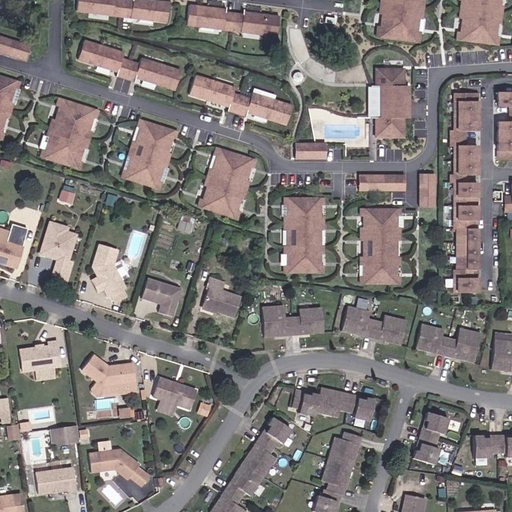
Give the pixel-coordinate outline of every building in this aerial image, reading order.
[(74,0),(73,9),(86,11),(87,9),(101,10),(101,13),(118,15),(120,0),(74,0)] [(120,0),(118,15),(135,17),(136,15),(150,17),(150,19),(163,21),(166,1),(160,0),(120,0)] [(401,0),(400,5),(422,8),(422,0),(401,0)] [(481,0),(465,0),(463,0),(460,0),(459,9),(480,11),(481,0)] [(481,0),(480,11),(500,14),(501,5),(497,4),(497,0),(481,0)] [(215,7),(186,3),(184,24),(197,25),(197,23),(212,25),(212,27),(229,30),(231,12),(215,10),(215,7)] [(400,5),(379,3),(378,12),(383,13),(381,25),(376,25),(375,35),(396,38),(400,5)] [(422,8),(400,5),(396,38),(417,41),(419,30),(414,30),(416,17),(420,18),(422,8)] [(480,11),(459,9),(458,17),(463,18),(461,32),(457,31),(456,38),(476,41),(480,11)] [(247,14),(231,12),(229,30),(246,32),(246,30),(261,31),(261,34),(274,35),(277,15),(247,11),(247,14)] [(500,14),(480,11),(476,41),(496,44),(497,36),(493,36),(495,22),(499,23),(500,14)] [(12,40),(5,38),(1,51),(8,53),(12,40)] [(81,39),(75,58),(108,68),(108,66),(115,68),(113,74),(122,77),(127,60),(119,57),(120,51),(112,49),(112,51),(98,47),(99,45),(81,39)] [(19,43),(12,40),(8,53),(15,56),(19,43)] [(27,45),(19,43),(15,56),(23,58),(27,45)] [(136,63),(127,60),(122,77),(131,80),(133,74),(140,76),(139,78),(172,89),(178,69),(160,64),(159,66),(145,62),(146,59),(138,57),(136,63)] [(402,68),(374,68),(374,85),(380,85),(402,85),(402,68)] [(192,74),(186,93),(219,103),(220,101),(226,103),(224,109),(233,112),(239,95),(230,92),(232,86),(224,84),(223,86),(209,82),(210,80),(192,74)] [(14,87),(16,81),(0,75),(0,114),(0,115),(4,116),(9,102),(4,101),(9,86),(14,87)] [(380,117),(380,85),(374,85),(369,85),(369,117),(374,117),(380,117)] [(402,85),(380,85),(380,117),(374,117),(374,136),(402,136),(402,101),(407,101),(407,85),(402,85)] [(511,91),(496,92),(496,107),(509,107),(509,114),(511,114),(511,91)] [(247,98),(239,95),(233,112),(242,115),(244,109),(251,111),(250,113),(283,124),(289,104),(271,99),(270,101),(256,97),(257,94),(249,92),(247,98)] [(453,116),(476,115),(476,93),(453,93),(453,116)] [(75,103),(55,97),(53,104),(57,105),(53,119),(49,117),(46,126),(66,132),(75,103)] [(94,109),(75,103),(66,132),(85,138),(88,129),(84,128),(88,115),(92,116),(94,109)] [(496,121),(496,136),(511,135),(511,114),(509,114),(509,121),(496,121)] [(476,130),(476,115),(453,116),(453,130),(450,130),(450,137),(464,137),(464,130),(476,130)] [(155,125),(136,119),(134,125),(139,126),(134,141),(130,140),(127,147),(146,153),(155,125)] [(174,131),(155,125),(146,153),(165,159),(167,152),(163,150),(168,136),(172,137),(174,131)] [(66,132),(46,126),(43,134),(48,136),(44,149),(39,148),(37,155),(57,161),(66,132)] [(85,138),(66,132),(57,161),(76,167),(78,160),(74,159),(78,145),(83,147),(85,138)] [(511,135),(496,136),(496,159),(511,158),(511,135)] [(453,160),(476,159),(476,144),(464,144),(464,137),(450,137),(450,144),(453,145),(453,160)] [(146,153),(127,147),(125,154),(130,155),(125,170),(121,169),(118,175),(137,181),(146,153)] [(233,153),(213,147),(211,154),(216,155),(211,168),(207,167),(205,176),(224,182),(233,153)] [(146,153),(137,181),(156,187),(158,181),(154,180),(158,165),(163,166),(165,159),(146,153)] [(253,159),(233,153),(224,182),(243,188),(246,180),(242,178),(246,165),(251,166),(253,159)] [(476,174),(476,159),(453,160),(453,175),(450,174),(450,182),(453,182),(464,182),(464,174),(476,174)] [(224,182),(205,176),(202,184),(206,186),(202,199),(197,198),(195,205),(215,211),(224,182)] [(243,188),(224,182),(215,211),(234,217),(237,210),(232,209),(236,195),(241,197),(243,188)] [(464,182),(453,182),(453,205),(476,205),(476,182),(464,182)] [(503,197),(503,210),(510,210),(510,207),(511,206),(511,183),(511,184),(510,197),(503,197)] [(72,204),(75,194),(62,189),(58,199),(72,204)] [(117,195),(108,192),(106,201),(114,203),(117,195)] [(433,196),(419,196),(419,206),(433,206),(433,196)] [(322,198),(282,198),(282,204),(287,204),(287,216),(282,216),(282,224),(282,229),(287,229),(287,245),(283,245),(283,253),(287,253),(287,265),(283,265),(283,271),(322,271),(322,265),(317,265),(317,253),(322,253),(322,245),(317,245),(317,228),(322,228),(322,216),(317,216),(317,204),(322,204),(322,198)] [(476,205),(453,205),(453,228),(456,228),(476,228),(476,205)] [(379,208),(359,209),(359,215),(364,215),(364,227),(359,226),(359,234),(379,234),(379,208)] [(398,208),(379,208),(379,234),(398,234),(398,226),(401,226),(401,215),(398,215),(398,208)] [(189,231),(191,223),(181,220),(178,228),(189,231)] [(58,258),(55,268),(69,272),(72,260),(68,259),(75,237),(72,232),(67,230),(68,226),(50,221),(41,253),(47,254),(50,253),(52,253),(54,256),(58,258)] [(0,258),(1,259),(0,261),(16,266),(22,246),(27,227),(11,222),(9,232),(6,241),(0,238),(0,258)] [(476,228),(456,228),(456,242),(476,242),(476,228)] [(0,238),(6,241),(9,232),(0,229),(0,238)] [(217,243),(227,246),(231,237),(221,234),(217,243)] [(379,234),(359,234),(359,239),(364,239),(364,256),(379,256),(379,234)] [(379,256),(394,256),(394,239),(398,239),(398,234),(379,234),(379,256)] [(476,242),(456,242),(456,255),(476,256),(476,242)] [(109,295),(126,287),(113,263),(117,249),(99,243),(92,265),(98,276),(104,288),(109,295)] [(476,256),(456,255),(456,269),(476,269),(476,256)] [(359,282),(379,282),(379,256),(364,256),(359,256),(359,264),(364,264),(364,275),(359,276),(359,282)] [(379,256),(379,282),(398,282),(399,275),(394,275),(394,264),(398,264),(398,256),(394,256),(379,256)] [(115,264),(122,279),(129,276),(122,261),(115,264)] [(55,268),(53,275),(67,279),(69,272),(55,268)] [(476,292),(476,269),(453,269),(453,292),(467,292),(476,292)] [(98,291),(104,288),(98,276),(92,279),(98,291)] [(176,293),(171,284),(148,277),(142,297),(161,303),(158,311),(172,316),(177,300),(175,299),(176,293)] [(200,304),(215,309),(232,316),(239,296),(220,289),(222,282),(207,277),(204,284),(207,285),(200,304)] [(182,287),(171,284),(176,293),(175,299),(177,300),(182,287)] [(213,312),(215,309),(200,304),(199,307),(213,312)] [(309,331),(309,334),(322,333),(320,308),(298,309),(298,316),(283,317),(282,305),(260,306),(262,337),(274,336),(273,333),(283,333),(284,335),(300,334),(300,331),(309,331)] [(340,330),(353,333),(353,330),(362,333),(362,335),(377,339),(378,336),(388,338),(387,341),(399,344),(405,319),(383,314),(381,322),(366,318),(368,310),(346,306),(340,330)] [(414,347),(427,350),(427,347),(436,349),(436,352),(452,356),(452,353),(462,355),(461,358),(472,361),(479,331),(458,326),(455,338),(440,335),(442,327),(420,323),(414,347)] [(511,339),(493,337),(490,367),(501,369),(501,365),(511,366),(511,370),(511,339)] [(36,371),(55,369),(62,368),(58,342),(50,343),(50,348),(44,349),(43,350),(38,351),(37,349),(21,351),(24,373),(36,371)] [(104,364),(95,357),(83,371),(98,383),(93,389),(94,395),(98,398),(139,393),(135,365),(109,368),(106,369),(103,367),(104,364)] [(56,379),(55,369),(36,371),(38,382),(56,379)] [(175,387),(176,385),(160,380),(154,399),(162,402),(177,407),(191,411),(197,392),(182,387),(179,388),(175,387)] [(332,394),(332,392),(320,389),(318,396),(310,395),(310,397),(302,396),(303,393),(294,391),(291,409),(298,411),(298,415),(314,418),(315,414),(337,419),(339,412),(353,415),(353,419),(369,422),(373,400),(365,398),(365,401),(357,399),(358,396),(342,393),(341,396),(332,394)] [(196,408),(203,413),(210,402),(203,398),(196,408)] [(1,401),(2,412),(9,411),(8,400),(1,401)] [(177,407),(162,402),(159,412),(174,417),(177,407)] [(128,418),(127,409),(117,410),(118,419),(128,418)] [(419,453),(416,452),(414,460),(435,467),(440,451),(436,450),(440,436),(444,437),(449,421),(428,414),(425,422),(428,423),(426,430),(423,429),(418,445),(421,446),(419,453)] [(219,507),(217,505),(212,511),(245,511),(237,506),(246,494),(252,498),(277,459),(270,455),(279,443),(282,445),(292,431),(273,419),(268,426),(270,427),(266,434),(264,432),(255,446),(257,448),(252,456),(249,454),(236,476),(238,477),(233,485),(231,484),(222,497),(224,499),(219,507)] [(31,431),(30,424),(22,425),(23,432),(31,431)] [(69,428),(71,444),(78,443),(76,427),(69,428)] [(69,428),(53,430),(55,446),(71,444),(69,428)] [(19,438),(19,430),(10,431),(10,439),(19,438)] [(336,511),(337,511),(334,511),(336,504),(339,505),(341,497),(344,498),(346,490),(344,489),(347,480),(349,481),(357,456),(354,456),(357,446),(360,447),(362,439),(345,434),(343,441),(335,439),(322,482),(329,485),(327,492),(324,491),(322,499),(318,498),(313,511),(336,511)] [(511,439),(505,439),(505,436),(489,436),(489,440),(481,440),(481,437),(472,437),(473,459),(490,459),(490,455),(505,455),(505,459),(511,458),(511,439)] [(138,470),(139,467),(120,452),(90,455),(92,474),(115,471),(118,470),(121,473),(120,475),(128,481),(130,479),(138,470)] [(57,491),(58,492),(68,491),(68,493),(77,492),(74,469),(36,474),(39,495),(54,493),(55,491),(57,491)] [(138,470),(130,479),(142,489),(149,479),(138,470)] [(22,511),(20,495),(12,496),(0,497),(0,511),(22,511)] [(406,497),(403,511),(423,511),(426,500),(406,497)]
